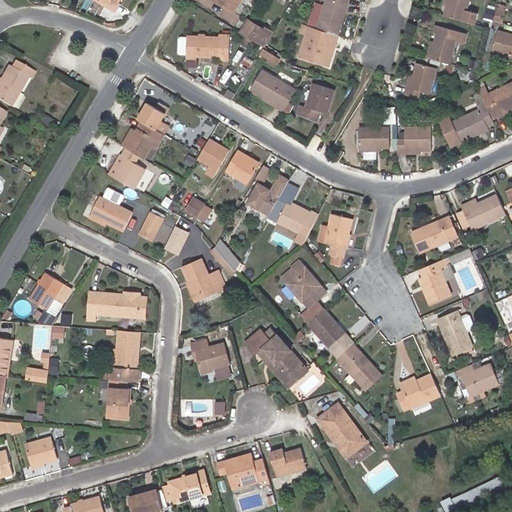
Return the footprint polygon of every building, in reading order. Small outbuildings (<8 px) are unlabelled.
[(95,0),(114,10),(119,0),(95,0)] [(240,0),(214,0),(234,12),(240,0)] [(338,36),(349,0),(325,0),(317,29),(332,34),(338,36)] [(466,11),(469,0),(448,0),(447,5),(444,16),(475,25),(477,14),(466,11)] [(502,23),(507,5),(498,3),(493,21),(502,23)] [(256,42),(264,29),(248,20),(240,33),(244,35),(253,40),(256,42)] [(298,56),(308,26),(302,24),(299,33),(302,34),(296,56),(298,56)] [(464,44),(467,34),(436,25),(433,33),(437,34),(434,42),(429,59),(449,64),(456,42),(464,44)] [(327,49),(332,34),(317,29),(308,26),(298,56),(298,57),(329,67),(334,51),(327,49)] [(265,48),(274,32),(265,27),(264,29),(256,42),(265,48)] [(511,56),(511,35),(499,32),(494,51),(511,56)] [(334,51),(339,36),(338,36),(332,34),(327,49),(334,51)] [(229,61),(230,35),(219,35),(219,37),(197,36),(187,36),(187,37),(186,55),(186,56),(197,57),(217,57),(217,60),(229,61)] [(248,48),(253,40),(244,35),(240,43),(248,48)] [(186,55),(187,37),(181,37),(178,40),(177,52),(180,55),(186,55)] [(429,59),(434,42),(431,41),(426,58),(429,59)] [(276,64),(280,59),(264,49),(261,54),(276,64)] [(285,61),(287,58),(279,52),(277,56),(285,61)] [(477,70),(479,62),(470,59),(468,68),(477,70)] [(30,79),(35,71),(15,60),(12,67),(8,65),(1,78),(0,79),(0,100),(11,106),(27,77),(30,79)] [(429,94),(437,68),(417,63),(414,74),(410,88),(407,87),(404,95),(419,99),(421,91),(429,94)] [(474,73),(448,66),(445,76),(472,82),(474,73)] [(297,90),(262,70),(251,89),(263,96),(274,103),(273,105),(284,112),(284,111),(289,102),(297,90)] [(511,107),(511,82),(488,94),(485,87),(479,90),(481,95),(493,119),(499,116),(498,114),(511,107)] [(327,114),(335,90),(313,83),(306,107),(300,105),(296,114),(317,122),(321,112),(327,114)] [(228,89),(224,96),(232,100),(236,94),(228,89)] [(488,127),(495,123),(493,119),(481,95),(474,98),(479,110),(452,122),(449,116),(438,121),(450,147),(489,129),(488,127)] [(274,103),(263,96),(262,99),(273,105),(274,103)] [(170,106),(162,101),(160,104),(168,109),(170,106)] [(289,114),(294,105),(289,102),(284,111),(289,114)] [(161,122),(168,109),(160,104),(157,108),(147,103),(138,119),(141,121),(156,130),(161,122)] [(499,116),(511,110),(511,107),(498,114),(499,116)] [(54,120),(44,114),(40,122),(49,128),(54,120)] [(156,149),(164,135),(163,134),(156,130),(141,121),(136,131),(132,128),(122,146),(126,148),(139,156),(144,159),(152,146),(156,149)] [(161,122),(156,130),(163,134),(168,126),(161,122)] [(0,135),(0,142),(0,143),(9,130),(5,127),(0,135)] [(390,148),(390,127),(358,127),(359,148),(380,148),(390,148)] [(432,150),(432,127),(405,127),(405,132),(405,138),(399,139),(398,139),(398,154),(405,154),(405,150),(420,151),(432,150)] [(214,178),(230,151),(210,139),(200,155),(198,159),(209,166),(205,173),(214,178)] [(146,169),(136,163),(139,156),(126,148),(122,155),(121,154),(109,174),(134,189),(146,169)] [(242,192),(257,167),(241,158),(244,154),(238,150),(225,171),(238,179),(233,186),(242,192)] [(260,163),(244,154),(241,158),(257,167),(260,163)] [(190,166),(195,159),(189,155),(184,163),(190,166)] [(264,184),(272,170),(264,165),(256,178),(264,184)] [(511,177),(511,172),(510,168),(503,171),(507,179),(511,177)] [(288,184),(289,181),(280,175),(271,191),(259,183),(248,203),(269,215),(270,213),(278,200),(280,197),(288,184)] [(299,191),(288,184),(280,197),(287,202),(286,204),(309,216),(311,212),(292,203),(299,191)] [(100,196),(91,215),(107,223),(124,231),(133,212),(119,206),(124,195),(112,190),(107,200),(100,196)] [(506,214),(497,195),(477,203),(464,209),(473,229),(506,214)] [(198,218),(206,204),(194,197),(186,211),(198,218)] [(477,203),(475,199),(462,206),(464,209),(477,203)] [(275,216),(283,203),(278,200),(270,213),(275,216)] [(309,216),(286,204),(277,222),(300,234),(298,239),(305,243),(319,214),(312,211),(311,212),(309,216)] [(205,223),(213,209),(206,205),(198,219),(205,223)] [(152,241),(164,218),(151,212),(140,235),(152,241)] [(349,234),(353,219),(332,214),(329,226),(324,243),(331,245),(329,255),(332,255),(330,263),(342,266),(344,258),(347,248),(346,248),(349,234)] [(107,223),(91,215),(89,218),(106,226),(107,223)] [(461,243),(449,216),(412,232),(421,253),(451,240),(454,246),(461,243)] [(166,248),(181,254),(191,231),(176,224),(166,248)] [(324,243),(329,226),(323,225),(318,242),(324,243)] [(272,239),(289,247),(293,239),(276,231),(272,239)] [(240,263),(220,239),(215,247),(236,271),(240,263)] [(236,271),(215,247),(211,252),(231,276),(236,271)] [(326,258),(319,251),(315,255),(321,263),(326,258)] [(209,274),(202,258),(182,267),(188,281),(193,279),(199,295),(215,288),(217,292),(227,288),(219,270),(209,274)] [(452,295),(441,270),(450,266),(446,258),(420,269),(424,276),(419,278),(430,305),(452,295)] [(322,286),(301,261),(281,277),(308,309),(301,315),(309,323),(324,309),(317,300),(325,293),(321,288),(322,286)] [(54,299),(63,284),(46,273),(30,299),(48,310),(54,299)] [(199,295),(193,279),(188,281),(186,282),(195,302),(217,292),(215,288),(199,295)] [(63,304),(72,289),(63,284),(54,299),(63,304)] [(147,316),(148,300),(140,299),(141,296),(141,292),(128,291),(128,295),(125,294),(102,293),(101,295),(89,294),(87,320),(96,321),(97,314),(139,318),(139,315),(147,316)] [(354,342),(324,309),(309,323),(307,324),(338,357),(353,343),(354,342)] [(57,317),(45,310),(38,322),(52,324),(57,317)] [(458,310),(437,319),(453,356),(474,347),(467,332),(473,329),(474,326),(470,315),(467,314),(461,317),(458,310)] [(230,331),(227,324),(219,326),(221,333),(230,331)] [(271,341),(277,335),(271,327),(264,333),(271,341)] [(305,366),(278,334),(277,335),(271,341),(264,333),(261,329),(245,343),(255,355),(258,353),(262,349),(289,380),(305,366)] [(298,342),(305,336),(300,330),(293,337),(298,342)] [(138,369),(140,333),(118,331),(117,349),(116,367),(108,366),(106,366),(105,376),(139,379),(140,369),(138,369)] [(8,376),(14,340),(0,337),(0,375),(7,376),(8,376)] [(511,344),(509,337),(503,339),(506,346),(511,344)] [(231,364),(224,342),(210,346),(208,339),(191,343),(193,352),(195,352),(201,372),(214,369),(229,365),(231,364)] [(383,376),(353,343),(338,357),(337,358),(351,374),(356,379),(366,391),(383,376)] [(116,367),(117,349),(110,348),(108,366),(116,367)] [(459,358),(474,351),(472,348),(457,354),(459,358)] [(289,380),(262,349),(258,353),(288,388),(309,370),(305,366),(289,380)] [(50,354),(42,353),(41,360),(44,360),(43,370),(28,368),(27,380),(47,383),(50,354)] [(58,375),(59,359),(51,358),(50,374),(58,375)] [(500,385),(491,362),(475,369),(472,363),(456,371),(459,378),(462,376),(470,395),(467,397),(470,403),(487,396),(485,391),(500,385)] [(232,376),(229,365),(214,369),(214,371),(217,380),(232,376)] [(459,378),(456,371),(448,374),(445,375),(448,382),(449,383),(459,379),(459,378)] [(351,384),(356,379),(351,374),(345,378),(351,384)] [(441,396),(431,374),(417,380),(401,388),(403,391),(396,394),(399,398),(404,411),(405,412),(441,396)] [(401,388),(417,380),(415,376),(399,384),(401,388)] [(470,395),(462,376),(459,378),(459,379),(467,397),(470,395)] [(128,420),(131,388),(127,388),(127,381),(110,380),(107,418),(128,420)] [(404,411),(399,398),(395,400),(400,412),(404,411)] [(416,413),(433,407),(431,402),(414,408),(416,413)] [(215,403),(215,416),(224,416),(224,403),(215,403)] [(368,442),(338,403),(320,416),(328,426),(325,428),(337,445),(339,443),(344,450),(342,451),(346,457),(368,442)] [(328,426),(320,416),(317,419),(325,428),(328,426)] [(11,430),(9,421),(0,420),(0,433),(0,434),(11,430)] [(23,431),(20,423),(9,421),(11,430),(12,434),(23,431)] [(58,459),(52,437),(25,444),(32,467),(45,463),(58,459)] [(307,468),(301,448),(290,451),(292,455),(286,456),(284,453),(283,449),(269,453),(276,475),(288,471),(289,473),(307,468)] [(13,474),(7,450),(0,452),(0,475),(5,474),(6,476),(13,474)] [(269,479),(263,458),(254,461),(252,452),(224,460),(228,474),(233,490),(269,479)] [(228,474),(224,460),(216,462),(220,476),(228,474)] [(211,493),(205,471),(168,482),(168,485),(162,486),(167,502),(173,500),(174,503),(211,493)] [(456,511),(459,511),(503,491),(497,478),(451,499),(456,511)] [(154,511),(163,510),(157,489),(129,497),(132,511),(154,511)] [(276,503),(274,495),(267,498),(269,505),(276,503)] [(104,511),(100,496),(71,504),(71,507),(63,509),(63,511),(104,511)]
